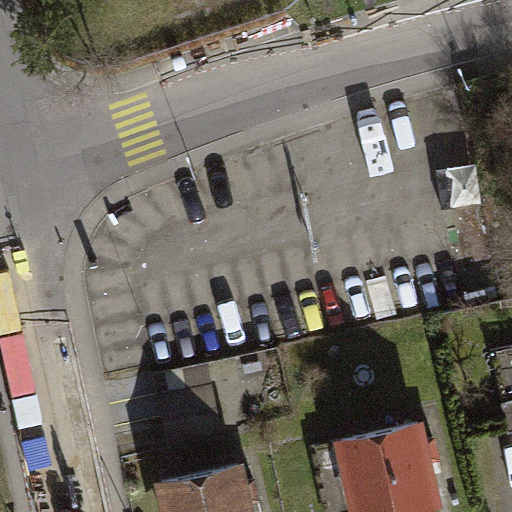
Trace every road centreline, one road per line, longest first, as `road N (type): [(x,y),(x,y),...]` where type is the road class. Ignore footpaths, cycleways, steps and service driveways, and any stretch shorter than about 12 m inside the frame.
road 1 (residential): [(0,171),(204,106),(511,29)]
road 2 (residential): [(78,511),(0,172)]
